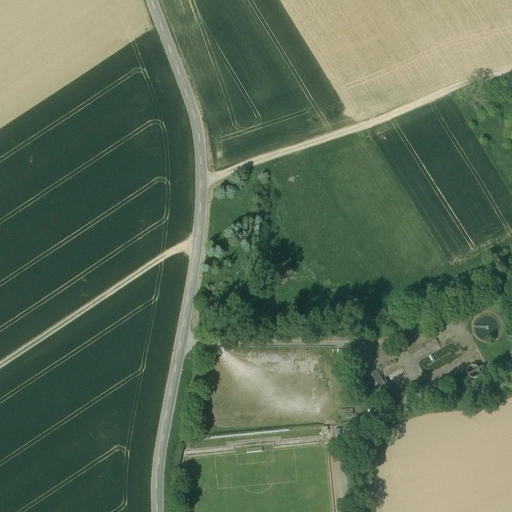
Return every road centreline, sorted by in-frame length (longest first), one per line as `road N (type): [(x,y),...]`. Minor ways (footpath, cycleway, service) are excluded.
road 1 (tertiary): [(151,0),(200,150),(198,236),(157,511)]
road 2 (track): [(511,73),(200,183)]
road 3 (track): [(0,365),(161,257),(196,247)]
